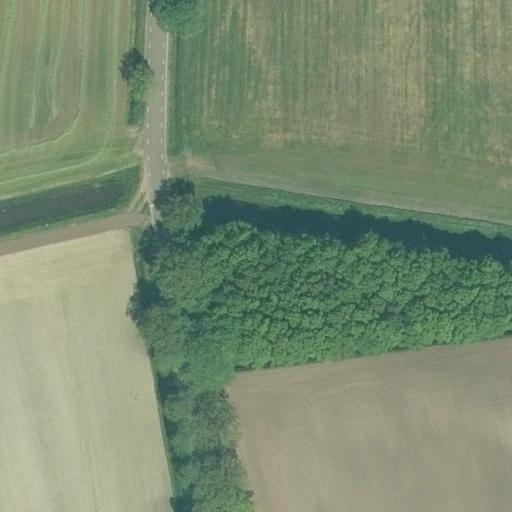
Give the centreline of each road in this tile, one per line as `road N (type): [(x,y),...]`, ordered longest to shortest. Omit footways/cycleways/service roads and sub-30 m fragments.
road 1 (tertiary): [(207,511),(157,165),(157,0)]
road 2 (track): [(511,226),(157,165)]
